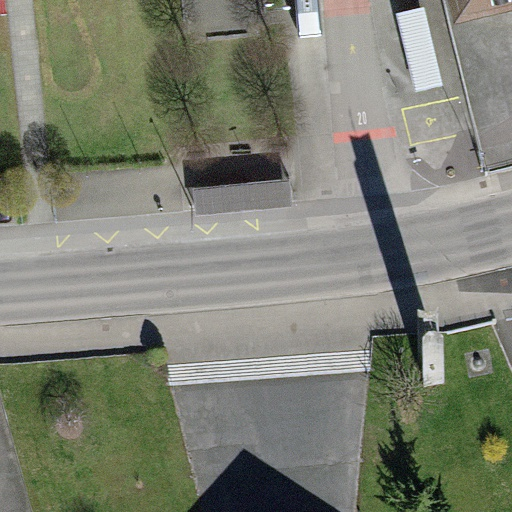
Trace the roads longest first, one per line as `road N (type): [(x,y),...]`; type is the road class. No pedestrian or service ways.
road 1 (secondary): [(404,251),(0,288)]
road 2 (residential): [(404,251),(361,0)]
